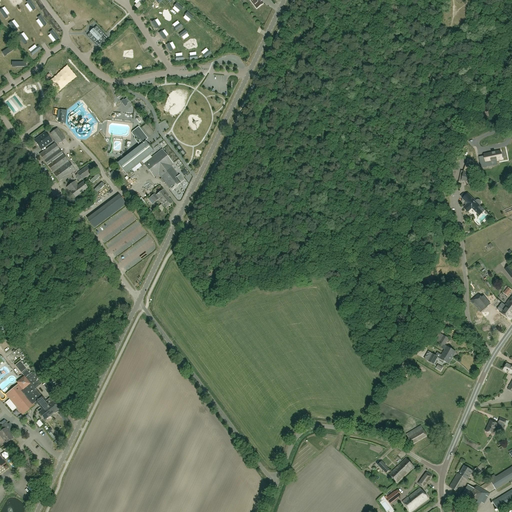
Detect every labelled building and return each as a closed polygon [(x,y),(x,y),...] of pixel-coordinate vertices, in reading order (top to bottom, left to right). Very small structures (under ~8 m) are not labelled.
[(263,4),(261,1),(262,0),(249,0),(257,9),(263,4)] [(108,38),(97,26),(87,35),(98,47),(108,38)] [(4,51),(7,55),(15,50),(13,45),(4,51)] [(86,97),(91,105),(103,98),(98,90),(86,97)] [(50,134),(58,144),(65,139),(57,128),(50,134)] [(139,145),(117,162),(118,163),(116,164),(122,171),(123,170),(126,174),(135,166),(139,163),(141,161),(150,155),(153,152),(145,141),(148,139),(140,128),(138,129),(137,128),(136,129),(137,130),(135,132),(134,138),(139,145)] [(41,150),(52,141),(45,133),(34,141),(41,150)] [(60,150),(55,143),(39,154),(45,161),(59,182),(75,170),(60,150)] [(488,152),(482,153),(483,160),(488,160),(492,160),(492,159),(504,158),(503,151),(497,151),(497,149),(488,150),(488,152)] [(154,156),(177,185),(182,181),(170,165),(173,163),(162,150),(154,156)] [(144,164),(152,158),(150,155),(141,161),(144,164)] [(171,190),(177,185),(154,156),(144,164),(154,178),(158,174),(165,182),(164,183),(165,185),(166,184),(171,190)] [(93,171),(89,165),(77,173),(82,180),(93,171)] [(470,182),(472,173),(464,171),(462,180),(470,182)] [(75,198),(88,188),(83,182),(78,186),(75,181),(67,187),(75,198)] [(175,193),(177,196),(184,191),(181,188),(175,193)] [(168,197),(169,196),(163,189),(156,195),(155,194),(148,199),(152,204),(159,199),(163,205),(164,204),(166,207),(172,203),(168,197)] [(463,199),(468,204),(464,208),(468,212),(472,208),(477,213),(482,208),(479,205),(480,205),(480,204),(481,203),(481,202),(480,201),(479,200),(478,200),(477,201),(476,201),(476,202),(468,194),(463,199)] [(110,216),(104,208),(88,220),(94,228),(110,216)] [(135,241),(137,244),(145,239),(143,236),(135,241)] [(153,241),(143,250),(146,254),(157,245),(153,241)] [(471,300),(481,312),(488,306),(478,294),(471,300)] [(510,320),(511,317),(511,296),(500,312),(510,320)] [(500,297),(493,302),(495,306),(502,300),(500,297)] [(443,353),(452,358),(455,352),(444,346),(448,339),(443,336),(439,343),(442,344),(440,348),(445,350),(443,353)] [(438,357),(449,364),(452,358),(443,353),(442,355),(437,353),(435,356),(433,354),(428,361),(434,364),(438,357)] [(15,366),(21,373),(27,369),(20,361),(15,366)] [(0,373),(0,374),(4,379),(12,373),(8,368),(0,373)] [(46,401),(36,388),(42,384),(32,372),(30,374),(27,370),(22,374),(25,378),(30,384),(27,387),(22,381),(20,381),(18,382),(18,384),(19,386),(8,395),(11,398),(18,407),(23,413),(36,402),(42,410),(52,402),(50,398),(46,401)] [(10,380),(1,386),(5,393),(10,390),(8,387),(12,385),(10,380)] [(18,407),(11,398),(5,403),(12,411),(18,407)] [(52,402),(42,410),(39,412),(45,420),(51,415),(50,414),(53,412),(54,413),(55,413),(56,413),(58,411),(59,410),(59,409),(53,401),(52,402)] [(493,435),(495,431),(496,432),(497,431),(498,429),(498,428),(496,427),(497,424),(490,421),(485,431),(493,435)] [(13,438),(8,432),(11,429),(6,422),(0,427),(3,430),(0,432),(0,436),(6,443),(13,438)] [(427,436),(421,426),(406,435),(409,439),(406,440),(409,446),(412,444),(412,445),(427,436)] [(406,458),(398,467),(405,475),(414,466),(406,458)] [(15,460),(10,464),(14,469),(19,465),(15,460)] [(386,474),(390,470),(387,467),(388,466),(382,461),(377,465),(383,471),(386,474)] [(468,480),(473,471),(464,466),(459,474),(457,474),(449,487),(460,493),(468,480)] [(405,475),(398,467),(389,475),(397,483),(405,475)] [(511,467),(490,481),(496,490),(511,479),(511,467)] [(424,487),(432,476),(427,472),(419,483),(424,487)] [(468,485),(462,494),(469,499),(467,502),(478,508),(481,502),(484,504),(490,494),(477,486),(475,489),(468,485)] [(416,508),(428,498),(420,488),(407,498),(407,497),(402,501),(410,511),(416,508)] [(401,495),(398,490),(395,492),(386,499),(390,504),(399,497),(401,495)] [(511,490),(493,502),(498,511),(499,511),(511,504),(511,490)]
